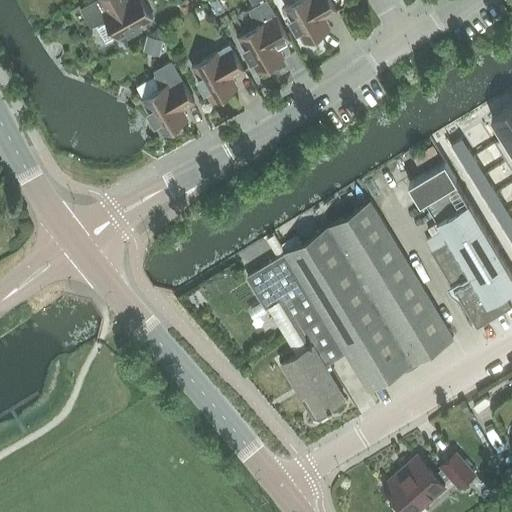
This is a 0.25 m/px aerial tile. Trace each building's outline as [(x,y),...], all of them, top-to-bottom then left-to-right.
[(97,0),(82,9),(92,26),(96,25),(105,41),(117,34),(119,38),(154,18),(143,0),(142,0),(139,2),(137,0),(97,0)] [(255,27),(239,36),(259,71),(285,56),(280,47),(291,40),(268,0),(265,0),(250,9),(255,27)] [(296,0),(285,7),(305,42),(324,31),(321,27),(329,22),(326,17),(337,11),(331,0),(296,0)] [(466,41),(475,37),(467,18),(458,22),(466,41)] [(137,47),(148,60),(164,46),(153,33),(137,47)] [(192,66),(212,101),(231,90),(229,86),(236,82),(233,77),(245,70),(230,45),(192,66)] [(143,98),(163,133),(182,122),(179,118),(187,114),(184,109),(195,102),(172,60),(154,70),(159,89),(143,98)] [(511,104),(492,117),(503,135),(504,136),(511,130),(511,104)] [(503,135),(495,140),(507,159),(511,156),(511,130),(504,136),(503,135)] [(432,142),(421,149),(433,168),(444,160),(432,142)] [(470,155),(459,161),(464,168),(474,162),(470,155)] [(446,160),(409,182),(421,202),(426,199),(458,180),(456,177),(446,161),(446,160)] [(474,162),(464,168),(468,175),(478,169),(474,162)] [(382,170),(371,174),(377,189),(388,185),(382,170)] [(458,180),(426,199),(439,221),(443,227),(443,229),(449,238),(430,249),(475,323),(476,325),(510,304),(502,291),(511,285),(511,269),(509,265),(458,180)] [(493,193),(483,199),(487,206),(498,200),(493,193)] [(284,251),(284,252),(343,351),(366,388),(452,335),(369,199),(284,251)] [(498,200),(487,206),(492,213),(502,207),(498,200)] [(323,363),(343,351),(284,252),(246,276),(251,285),(264,307),(278,299),(307,346),(280,362),(295,386),(298,384),(316,413),(343,396),(323,363)] [(458,485),(473,471),(455,450),(439,464),(441,466),(434,472),(417,453),(404,464),(408,469),(386,488),(381,484),(381,485),(404,511),(410,511),(443,483),(442,482),(449,475),(458,485)]
